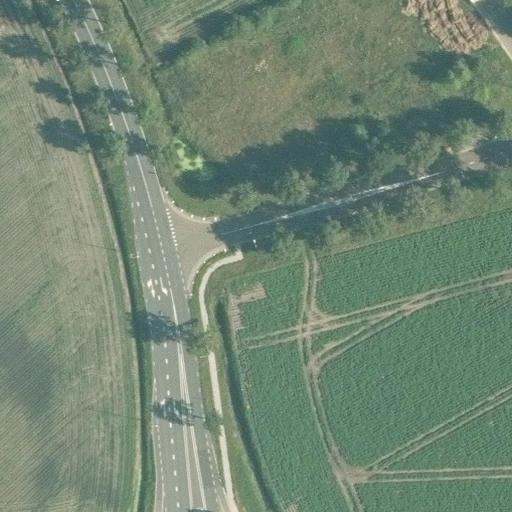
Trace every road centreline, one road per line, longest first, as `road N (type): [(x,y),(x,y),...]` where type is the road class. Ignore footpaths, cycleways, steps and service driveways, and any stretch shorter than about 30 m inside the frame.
road 1 (unclassified): [(161,248),(120,109),(74,0)]
road 2 (unclassified): [(195,476),(161,248)]
road 3 (unclassified): [(161,248),(283,217)]
road 4 (unclassified): [(394,186),(511,147)]
